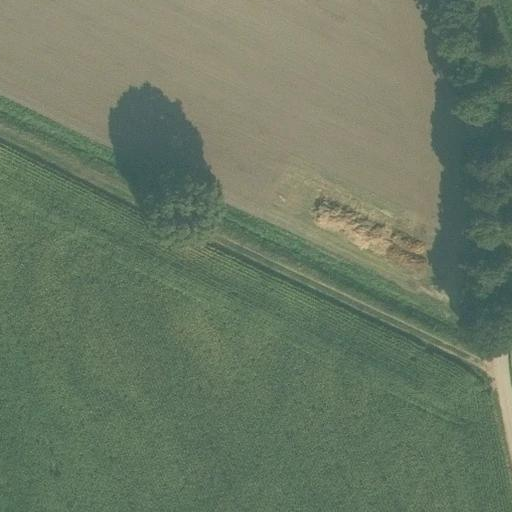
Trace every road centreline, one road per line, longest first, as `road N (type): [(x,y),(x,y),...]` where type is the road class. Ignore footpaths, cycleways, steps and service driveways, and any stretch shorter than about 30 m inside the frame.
road 1 (track): [(502,373),(0,137)]
road 2 (unclassified): [(463,0),(485,120),(511,430)]
